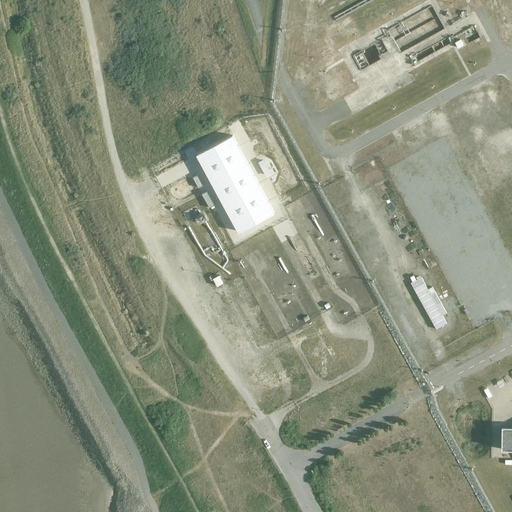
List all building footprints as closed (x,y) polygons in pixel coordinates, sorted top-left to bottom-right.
[(340,28),(345,36),(358,29),(354,20),(340,28)] [(274,212),(233,133),(196,152),(238,231),(274,212)] [(271,174),(263,160),(259,163),(267,177),(271,174)] [(215,205),(207,192),(202,195),(210,208),(215,205)] [(223,283),(219,276),(213,279),(217,287),(223,283)] [(428,289),(422,277),(416,280),(414,276),(411,277),(413,282),(411,283),(437,329),(447,324),(443,317),(449,314),(433,286),(428,289)] [(511,425),(502,426),(502,447),(511,447),(511,425)]
